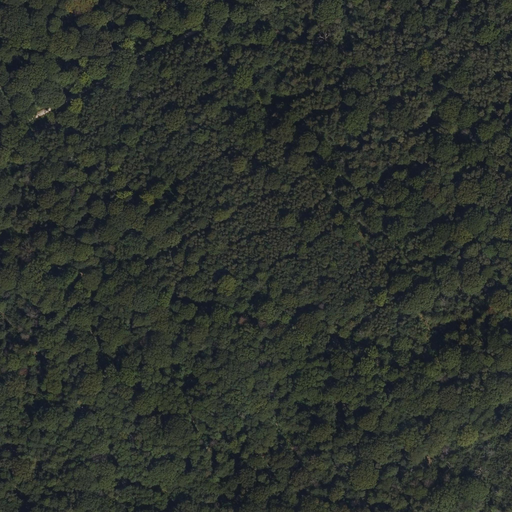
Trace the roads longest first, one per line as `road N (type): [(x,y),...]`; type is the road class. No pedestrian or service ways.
road 1 (track): [(0,256),(511,391)]
road 2 (track): [(0,135),(257,0)]
road 3 (track): [(0,375),(130,511)]
